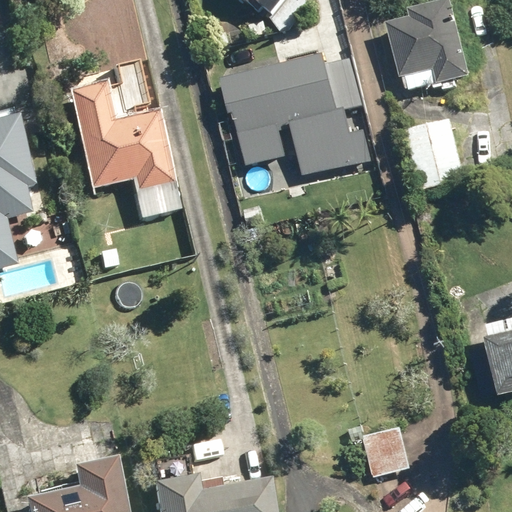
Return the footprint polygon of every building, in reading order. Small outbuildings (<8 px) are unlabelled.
[(243,0),(262,14),(265,10),(276,19),(290,0),(243,0)] [(393,14),(406,99),(481,87),(468,2),(393,14)] [(371,112),(358,57),(333,63),(329,47),(222,73),(246,171),(294,159),(299,181),(375,163),(367,128),(354,131),(350,117),(371,112)] [(88,191),(131,181),(135,198),(182,187),(163,108),(119,119),(107,70),(61,81),(88,191)] [(0,277),(20,273),(9,227),(46,218),(23,119),(0,124),(0,277)] [(457,119),(406,129),(418,193),(470,183),(457,119)] [(511,399),(511,330),(477,339),(493,404),(511,399)] [(408,421),(365,429),(375,479),(418,471),(408,421)] [(277,511),(274,475),(258,476),(256,453),(191,460),(192,476),(163,479),(166,511),(277,511)] [(29,492),(30,511),(130,511),(128,482),(126,483),(123,459),(65,465),(68,488),(29,492)]
